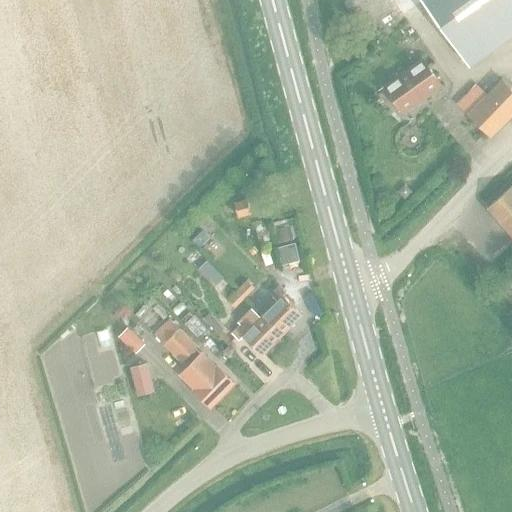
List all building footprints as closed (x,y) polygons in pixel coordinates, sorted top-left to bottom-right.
[(511,35),(511,0),(421,0),(422,0),(447,35),(469,67),(511,35)] [(384,86),(403,113),(442,85),(422,59),(384,86)] [(473,95),(487,71),(477,64),(462,88),(473,95)] [(511,88),(502,79),(467,114),(490,137),(511,114),(511,88)] [(511,186),(487,208),(511,236),(511,186)] [(236,205),(239,218),(252,214),(249,201),(236,205)] [(284,247),(307,242),(304,225),(280,230),(284,247)] [(267,236),(270,252),(282,249),(278,234),(267,236)] [(220,271),(232,262),(215,239),(203,249),(220,271)] [(236,288),(244,296),(254,286),(246,278),(236,288)] [(264,316),(283,336),(303,316),(284,297),(288,294),(281,286),(272,294),(279,301),(264,316)] [(235,305),(244,296),(236,288),(226,297),(235,305)] [(188,310),(203,317),(209,305),(193,298),(188,310)] [(129,313),(123,319),(141,337),(146,332),(129,313)] [(184,323),(196,335),(205,327),(193,314),(184,323)] [(263,356),(283,336),(264,316),(249,331),(243,325),(234,334),(241,342),(245,338),(263,356)] [(156,336),(182,364),(199,348),(172,320),(156,336)] [(118,335),(135,352),(145,342),(127,325),(118,335)] [(202,354),(180,376),(195,390),(194,391),(212,409),(236,385),(217,367),(217,368),(202,354)]
